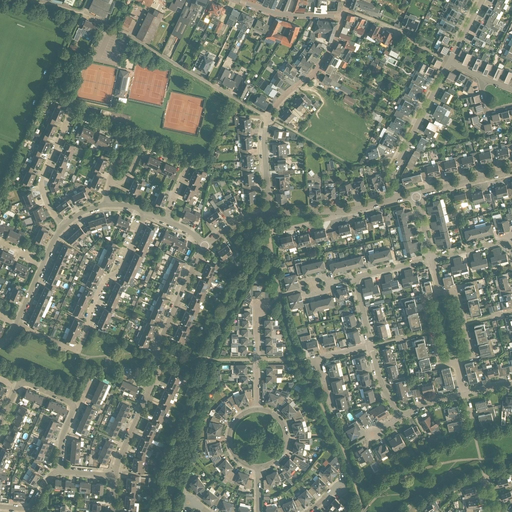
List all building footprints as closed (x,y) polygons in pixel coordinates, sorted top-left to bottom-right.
[(92,0),(88,10),(105,18),(107,12),(113,1),(112,0),(92,0)] [(175,12),(178,6),(181,8),(184,0),(176,0),(175,0),(172,0),(168,9),(175,12)] [(181,38),(188,24),(193,26),(195,22),(193,21),(198,11),(201,5),(206,6),(207,0),(192,0),(192,2),(190,5),(191,5),(190,7),(185,5),(180,15),(171,34),(181,38)] [(285,0),(284,4),(282,4),(280,10),(287,11),(289,6),(291,0),(271,0),(268,6),(273,8),(276,0),(278,1),(278,0),(285,0)] [(307,1),(307,0),(295,0),(292,12),(297,13),(304,13),(306,8),(298,8),(299,5),(300,3),(307,5),(308,2),(307,1)] [(320,7),(315,7),(314,13),(320,13),(327,13),(327,12),(327,9),(327,1),(322,0),(321,0),(320,7)] [(322,0),(327,1),(327,0),(332,0),(336,1),(336,6),(334,6),(333,8),(327,9),(327,12),(340,11),(341,1),(336,1),(336,0),(322,0)] [(352,0),(350,8),(349,9),(356,11),(358,6),(357,5),(357,3),(360,5),(366,7),(365,9),(373,11),(376,12),(378,13),(380,8),(377,7),(375,6),(375,5),(370,3),(363,0),(352,0)] [(449,0),(448,3),(458,9),(460,6),(464,8),(467,3),(460,0),(449,0)] [(506,4),(504,3),(498,0),(492,0),(491,3),(496,5),(495,8),(501,11),(504,13),(506,10),(503,8),(506,4)] [(218,6),(212,3),(207,15),(210,17),(210,16),(213,17),(215,13),(218,6)] [(446,9),(445,11),(454,16),(459,19),(461,14),(457,11),(458,9),(448,3),(446,8),(446,9)] [(213,26),(216,28),(214,31),(218,34),(220,30),(223,23),(216,20),(218,15),(222,17),(223,14),(226,10),(222,8),(222,7),(222,6),(222,5),(220,4),(219,5),(218,5),(218,6),(215,13),(213,17),(211,20),(215,22),(213,26)] [(501,11),(495,8),(493,10),(489,8),(486,13),(496,18),(498,13),(500,14),(501,11)] [(148,12),(136,37),(149,43),(164,14),(155,9),(152,14),(148,12)] [(233,27),(234,24),(240,12),(233,9),(230,17),(226,24),(233,27)] [(459,19),(454,16),(445,11),(445,12),(443,17),(445,18),(444,21),(445,21),(450,24),(451,21),(456,24),(458,19),(459,19)] [(241,30),(248,15),(242,12),(240,16),(238,20),(242,22),(241,24),(239,24),(237,28),(241,30)] [(483,18),(488,21),(486,23),(493,27),(498,29),(500,26),(496,24),(499,19),(496,18),(486,13),(483,18)] [(353,26),(355,27),(360,18),(355,16),(348,14),(346,20),(352,21),(353,21),(354,22),(353,26)] [(248,15),(241,30),(237,37),(243,40),(245,35),(244,34),(247,27),(248,25),(250,26),(252,22),(254,18),(248,15)] [(127,16),(123,25),(129,28),(131,22),(132,19),(127,16)] [(355,27),(354,29),(353,30),(354,31),(354,30),(362,35),(364,30),(361,28),(361,27),(364,19),(360,18),(355,27)] [(408,18),(405,26),(416,31),(419,23),(420,21),(416,19),(415,21),(408,18)] [(205,29),(208,23),(200,19),(197,26),(205,29)] [(288,23),(282,21),(276,19),(265,41),(274,44),(275,40),(281,42),(283,36),(275,33),(280,24),(286,26),(288,23)] [(86,20),(82,29),(79,28),(74,39),(78,41),(81,34),(92,39),(96,32),(94,31),(97,26),(91,24),(92,23),(86,20)] [(258,20),(254,27),(265,33),(269,26),(258,20)] [(314,22),(310,20),(306,28),(307,29),(309,30),(314,22)] [(354,29),(355,27),(353,26),(351,25),(351,23),(352,21),(346,20),(344,26),(341,33),(346,35),(349,28),(354,29)] [(321,33),(324,33),(327,22),(318,21),(316,32),(315,33),(321,33)] [(439,29),(444,31),(446,32),(447,29),(452,31),(455,26),(450,24),(445,21),(443,24),(439,24),(437,23),(435,26),(439,29)] [(327,22),(324,33),(328,33),(329,31),(335,33),(338,23),(327,22)] [(220,30),(218,34),(221,35),(226,25),(223,23),(220,30)] [(299,27),(288,23),(286,26),(291,28),(288,38),(283,36),(281,42),(291,47),(293,41),(293,40),(294,36),(296,37),(299,27)] [(478,28),(478,29),(488,34),(490,29),(496,32),(498,29),(493,27),(486,23),(485,26),(481,24),(478,29),(478,28)] [(374,39),(377,41),(380,35),(377,33),(380,27),(373,24),(368,35),(374,38),(374,39)] [(475,34),(480,36),(478,39),(484,41),(485,42),(491,45),(493,42),(491,41),(491,39),(488,38),(486,37),(487,34),(488,34),(478,29),(475,34)] [(328,33),(325,40),(332,42),(332,40),(335,33),(329,31),(328,33)] [(383,36),(380,35),(377,41),(381,43),(381,41),(390,46),(393,40),(391,39),(393,34),(386,31),(383,36)] [(452,35),(446,32),(444,31),(441,35),(440,35),(438,39),(447,44),(452,35)] [(339,38),(345,41),(343,45),(344,46),(344,47),(345,47),(352,51),(354,52),(356,47),(354,46),(355,43),(349,40),(351,37),(341,33),(339,38)] [(471,41),(476,44),(474,47),(481,50),(482,47),(481,46),(484,41),(478,39),(474,36),(471,41)] [(320,47),(322,44),(311,39),(307,45),(311,47),(320,53),(323,49),(320,47)] [(438,39),(434,47),(438,49),(437,50),(446,55),(451,46),(447,44),(438,39)] [(259,52),(263,45),(264,42),(261,41),(260,43),(259,43),(255,50),(259,52)] [(352,51),(345,47),(344,48),(340,46),(341,44),(337,42),(334,49),(337,50),(337,51),(341,53),(344,54),(345,54),(343,58),(342,60),(346,62),(347,60),(352,51)] [(317,58),(320,53),(311,47),(307,45),(302,52),(312,59),(314,56),(317,58)] [(343,58),(345,54),(344,54),(341,53),(337,51),(337,50),(334,49),(332,52),(335,54),(343,58)] [(461,50),(458,56),(464,59),(462,63),(467,65),(469,61),(471,55),(461,50)] [(235,54),(231,51),(230,51),(228,56),(235,60),(238,55),(235,54)] [(472,68),(477,70),(479,66),(482,60),(475,57),(476,53),(473,51),(471,55),(469,61),(474,64),(472,68)] [(511,58),(511,52),(509,51),(507,56),(502,54),(501,57),(508,60),(510,58),(511,58)] [(312,59),(302,52),(297,59),(300,61),(310,67),(313,62),(310,61),(312,59)] [(213,60),(204,55),(204,56),(200,54),(195,64),(199,66),(197,69),(206,73),(213,60)] [(339,59),(331,54),(327,62),(335,67),(339,59)] [(432,62),(430,66),(434,68),(434,69),(438,70),(442,61),(434,57),(431,61),(432,62)] [(297,59),(300,61),(297,65),(295,63),(293,66),(298,69),(302,72),(303,69),(307,72),(310,67),(300,61),(297,59)] [(483,73),(487,75),(489,70),(492,65),(485,61),(482,60),(479,66),(485,69),(483,73)] [(325,72),(329,74),(333,76),(331,79),(337,82),(341,75),(335,72),(338,68),(335,67),(327,62),(324,67),(327,68),(325,72)] [(286,67),(283,72),(293,79),(297,73),(296,72),(298,69),(293,66),(288,63),(285,67),(286,67)] [(418,66),(416,70),(417,71),(424,75),(430,77),(434,69),(434,68),(430,66),(425,64),(423,63),(421,67),(418,66)] [(489,70),(495,73),(493,78),(497,80),(500,74),(502,69),(492,64),(492,65),(489,70)] [(237,88),(243,77),(238,75),(234,82),(226,78),(230,71),(225,68),(220,79),(223,81),(222,83),(233,88),(234,86),(237,88)] [(506,77),(504,81),(508,83),(511,75),(511,72),(503,68),(502,69),(500,74),(506,77)] [(123,98),(128,77),(129,72),(120,70),(115,96),(123,98)] [(285,80),(282,79),(284,76),(277,71),(273,77),(270,81),(271,82),(278,87),(280,88),(280,87),(285,80)] [(417,71),(415,74),(413,79),(415,80),(415,81),(420,83),(424,85),(427,80),(423,78),(424,75),(417,71)] [(445,80),(450,83),(450,82),(455,84),(456,81),(459,76),(450,71),(445,80)] [(460,73),(459,76),(456,81),(460,84),(461,83),(465,85),(468,79),(469,77),(460,73)] [(331,79),(330,78),(325,76),(322,81),(326,84),(329,86),(330,84),(335,87),(335,86),(340,89),(342,85),(337,82),(331,79)] [(261,77),(256,85),(260,87),(264,79),(261,77)] [(411,89),(420,94),(423,88),(419,86),(420,83),(415,81),(415,80),(413,79),(411,82),(414,84),(411,89)] [(473,81),(468,79),(465,85),(463,89),(467,92),(468,97),(470,96),(474,95),(472,87),(470,86),(473,81)] [(254,86),(245,81),(238,94),(244,97),(247,90),(251,92),(254,86)] [(276,89),(278,87),(271,82),(269,85),(268,84),(264,90),(274,97),(278,90),(276,89)] [(440,100),(445,102),(446,103),(451,94),(453,95),(455,91),(450,88),(447,92),(445,91),(440,100)] [(406,93),(404,96),(411,100),(413,97),(417,99),(420,94),(411,89),(408,94),(406,93)] [(258,96),(254,103),(265,110),(269,103),(265,101),(267,98),(261,94),(259,97),(258,96)] [(479,94),(474,95),(470,96),(471,101),(467,102),(468,106),(473,105),(473,106),(481,104),(482,104),(479,94)] [(343,101),(352,106),(356,100),(346,95),(343,101)] [(296,99),(303,106),(306,104),(308,106),(312,103),(305,96),(302,98),(301,97),(299,99),(298,98),(296,99)] [(411,100),(404,96),(400,104),(402,106),(411,110),(414,105),(410,103),(411,100)] [(300,110),(303,106),(296,99),(294,101),(296,103),(294,105),(296,107),(294,109),(301,116),(304,114),(300,110)] [(59,108),(60,105),(54,103),(52,108),(54,109),(53,112),(62,116),(64,110),(59,108)] [(438,105),(435,110),(444,115),(447,110),(450,111),(451,108),(444,104),(442,107),(438,105)] [(484,114),(481,104),(473,106),(472,106),(473,111),(474,111),(475,116),(478,115),(484,114)] [(397,109),(395,112),(403,116),(404,114),(408,116),(411,110),(402,106),(400,111),(397,109)] [(299,119),(301,116),(294,109),(292,111),(289,109),(287,111),(286,110),(284,112),(291,119),(295,115),(299,119)] [(442,120),(444,115),(435,110),(432,116),(437,118),(435,121),(443,125),(444,122),(442,120)] [(510,119),(508,111),(499,113),(501,122),(506,121),(506,122),(511,120),(510,119)] [(47,119),(53,121),(54,119),(59,121),(62,116),(53,112),(52,115),(50,114),(47,119)] [(291,119),(284,112),(282,113),(284,115),(282,117),(287,123),(291,119)] [(396,117),(394,122),(403,127),(405,122),(401,119),(403,116),(395,112),(394,116),(396,117)] [(501,122),(499,113),(489,116),(491,123),(491,125),(496,123),(496,124),(501,123),(501,122)] [(478,129),(481,124),(479,122),(478,115),(475,116),(468,117),(469,122),(470,122),(473,124),(474,126),(478,129)] [(241,125),(251,125),(251,121),(250,121),(250,119),(244,119),(244,116),(246,116),(234,116),(235,126),(241,125)] [(52,124),(53,121),(47,119),(45,124),(47,125),(46,128),(54,132),(57,126),(52,124)] [(441,128),(443,125),(435,121),(434,124),(429,121),(427,127),(436,132),(438,127),(441,128)] [(387,128),(387,129),(394,133),(396,130),(400,132),(403,127),(394,122),(391,127),(388,126),(387,128)] [(484,125),(481,124),(478,129),(482,132),(485,131),(488,133),(488,134),(493,133),(491,125),(491,123),(484,125)] [(237,129),(238,134),(245,134),(245,131),(250,131),(250,128),(251,128),(251,125),(241,125),(241,129),(237,129)] [(82,136),(85,138),(88,129),(83,127),(81,132),(78,130),(76,136),(81,139),(82,136)] [(436,132),(427,127),(424,132),(428,135),(426,138),(434,141),(436,138),(433,137),(436,132)] [(40,135),(46,137),(47,135),(52,137),(54,132),(46,128),(45,131),(42,130),(40,135)] [(94,138),(92,136),(94,132),(88,129),(85,138),(87,139),(87,141),(92,143),(94,138)] [(393,136),(394,133),(387,129),(385,132),(382,137),(385,139),(394,144),(397,138),(393,136)] [(285,141),(285,140),(286,137),(287,132),(283,131),(275,130),(274,136),(278,136),(278,139),(285,141)] [(98,144),(101,145),(105,136),(99,134),(97,139),(94,138),(92,143),(97,146),(98,144)] [(242,140),(242,143),(252,143),(252,139),(251,139),(251,137),(246,137),(245,134),(238,134),(238,140),(242,140)] [(45,140),(46,137),(40,135),(38,140),(40,141),(39,144),(47,148),(50,142),(45,140)] [(105,136),(101,145),(104,146),(103,148),(108,151),(110,145),(108,144),(110,139),(105,136)] [(379,143),(378,146),(386,150),(387,147),(391,149),(394,144),(385,139),(382,137),(381,137),(379,143)] [(427,140),(426,139),(421,137),(417,146),(415,151),(420,153),(424,152),(425,150),(422,149),(427,140)] [(68,150),(67,152),(72,155),(75,150),(72,149),(74,146),(65,142),(63,147),(68,150)] [(239,152),(247,152),(246,149),(252,148),(252,146),(252,143),(242,143),(238,143),(239,152)] [(33,151),(39,154),(40,151),(45,153),(47,148),(39,144),(37,147),(35,146),(33,151)] [(287,157),(286,144),(273,145),(274,155),(280,154),(280,157),(287,157)] [(492,147),(494,154),(497,154),(498,159),(500,159),(501,160),(504,159),(502,148),(501,144),(500,144),(502,148),(498,149),(498,146),(492,147)] [(508,151),(511,150),(510,144),(505,145),(505,144),(501,144),(502,148),(504,159),(508,158),(508,157),(510,156),(508,151)] [(380,156),(379,155),(384,154),(386,150),(378,146),(377,147),(378,150),(368,152),(370,159),(380,156)] [(491,155),(494,154),(492,147),(492,148),(487,150),(488,152),(484,153),(487,163),(491,162),(490,161),(492,161),(491,155)] [(37,156),(39,154),(33,151),(31,156),(33,157),(32,160),(40,164),(42,158),(37,156)] [(420,156),(420,153),(416,151),(414,155),(412,154),(408,163),(409,164),(413,166),(414,166),(418,157),(419,158),(420,156)] [(475,152),(477,159),(480,158),(481,163),(483,163),(483,164),(487,163),(484,153),(481,153),(480,151),(475,152)] [(72,155),(67,152),(65,155),(60,153),(58,158),(67,162),(68,159),(70,160),(72,155)] [(247,155),(247,152),(239,152),(239,153),(240,153),(240,158),(243,158),(243,161),(239,161),(253,160),(253,157),(252,157),(252,155),(247,155)] [(477,159),(475,152),(470,154),(470,156),(467,157),(469,167),(473,166),(473,165),(475,165),(474,159),(477,159)] [(97,159),(96,162),(105,166),(107,160),(102,158),(103,156),(98,153),(95,158),(97,159)] [(463,154),(457,156),(459,163),(462,162),(464,168),(466,167),(466,168),(469,167),(467,157),(464,158),(463,154)] [(155,159),(149,156),(147,161),(145,160),(145,159),(142,166),(147,168),(148,166),(151,167),(155,159)] [(456,164),(459,163),(457,156),(457,157),(452,158),(453,160),(450,161),(452,171),(456,171),(456,170),(458,169),(456,164)] [(56,164),(61,166),(59,168),(65,171),(67,166),(65,165),(67,162),(58,158),(56,164)] [(158,166),(160,161),(155,159),(151,167),(154,168),(153,170),(158,173),(160,167),(158,166)] [(26,167),(31,170),(33,167),(38,169),(40,164),(32,160),(30,163),(28,162),(26,167)] [(241,170),(248,170),(248,167),(253,167),(253,164),(254,164),(253,160),(239,161),(239,166),(241,166),(241,170)] [(275,171),(283,171),(284,174),(289,174),(295,174),(295,173),(295,170),(288,170),(287,164),(286,164),(286,160),(278,160),(278,163),(274,163),(275,171)] [(442,167),(445,166),(446,172),(448,171),(448,172),(452,171),(450,161),(446,162),(446,160),(440,161),(442,167)] [(440,173),(439,168),(442,167),(440,161),(435,162),(435,165),(432,165),(435,176),(438,175),(438,174),(440,173)] [(105,166),(96,162),(95,165),(93,164),(90,169),(93,170),(96,172),(97,169),(102,171),(105,166)] [(171,166),(165,163),(163,168),(160,167),(158,173),(163,175),(164,173),(167,174),(171,166)] [(435,176),(432,165),(429,166),(428,164),(423,165),(424,172),(425,173),(425,171),(427,171),(429,176),(431,176),(431,177),(435,176)] [(170,175),(169,178),(174,180),(177,173),(176,174),(174,173),(176,168),(171,166),(167,174),(170,175)] [(31,170),(26,167),(23,172),(26,173),(24,176),(33,180),(35,174),(30,172),(31,170)] [(59,168),(58,171),(53,169),(51,174),(59,178),(61,175),(63,176),(65,171),(59,168)] [(92,179),(101,183),(103,178),(98,176),(99,173),(96,172),(93,170),(91,176),(93,177),(92,179)] [(200,173),(195,170),(192,176),(201,180),(202,177),(204,178),(206,173),(201,170),(200,173)] [(248,173),(248,170),(241,170),(242,176),(244,176),(244,179),(238,179),(238,180),(244,179),(255,178),(254,175),(253,173),(248,173)] [(421,174),(411,177),(413,183),(422,180),(422,179),(426,178),(425,173),(424,172),(420,173),(421,174)] [(381,183),(385,182),(382,173),(375,175),(376,177),(369,178),(371,189),(378,187),(378,186),(382,185),(381,183)] [(51,184),(50,187),(58,187),(60,182),(58,181),(59,178),(51,174),(49,180),(53,182),(52,184),(51,184)] [(280,191),(285,190),(285,181),(284,177),(289,177),(289,174),(284,174),(284,177),(275,178),(276,188),(280,188),(280,191)] [(33,180),(24,176),(23,179),(21,178),(19,183),(24,186),(25,183),(30,185),(33,180)] [(190,181),(195,183),(193,186),(199,188),(202,183),(199,182),(201,180),(192,176),(190,181)] [(413,183),(411,177),(402,179),(403,185),(413,183)] [(101,183),(92,179),(89,178),(88,181),(89,181),(86,186),(92,189),(93,186),(98,189),(101,183)] [(242,188),(249,188),(249,185),(254,184),(254,182),(255,182),(255,178),(244,179),(238,180),(238,182),(239,183),(242,183),(242,188)] [(134,180),(131,185),(140,189),(141,186),(143,187),(145,182),(140,179),(139,182),(134,180)] [(357,182),(354,183),(355,190),(359,189),(359,192),(365,190),(363,180),(357,182)] [(335,197),(335,187),(334,187),(334,183),(328,184),(328,183),(325,184),(325,196),(329,196),(329,198),(335,197)] [(349,184),(342,185),(342,186),(339,187),(341,195),(344,194),(344,195),(345,195),(346,195),(352,193),(351,190),(354,189),(352,183),(349,184)] [(310,198),(313,198),(313,199),(321,198),(320,189),(319,184),(314,184),(314,187),(309,187),(310,198)] [(133,195),(137,197),(139,198),(141,193),(138,192),(140,189),(131,185),(129,191),(134,193),(133,195)] [(506,185),(500,187),(503,195),(508,194),(508,197),(511,196),(511,194),(510,190),(507,191),(506,185)] [(193,186),(192,189),(187,186),(185,192),(193,196),(195,193),(197,194),(199,188),(193,186)] [(87,193),(84,187),(79,190),(80,192),(77,193),(81,201),(87,199),(84,194),(87,193)] [(503,195),(500,187),(495,188),(498,198),(499,199),(503,198),(503,195)] [(166,200),(168,195),(163,193),(164,190),(159,188),(156,193),(158,194),(157,197),(166,200)] [(249,188),(242,188),(241,188),(241,194),(245,194),(246,197),(256,196),(256,193),(255,193),(255,191),(249,191),(249,188)] [(287,203),(286,194),(289,193),(289,190),(285,190),(280,191),(280,194),(277,194),(277,198),(278,198),(278,201),(278,202),(278,203),(280,203),(280,204),(281,203),(287,203)] [(24,198),(25,201),(33,197),(31,192),(26,194),(25,191),(19,193),(21,199),(24,198)] [(76,204),(81,201),(77,193),(74,194),(73,192),(67,195),(70,201),(74,199),(76,204)] [(185,192),(183,197),(187,199),(186,202),(192,205),(194,199),(192,198),(193,196),(185,192)] [(237,208),(235,205),(238,204),(234,196),(234,195),(231,196),(230,193),(224,196),(226,199),(232,212),(235,210),(234,210),(237,208)] [(469,198),(467,199),(465,193),(460,195),(462,202),(467,201),(468,205),(471,204),(470,200),(469,198)] [(471,194),(473,199),(470,200),(471,204),(471,206),(474,205),(474,203),(479,201),(477,193),(471,194)] [(66,211),(71,207),(68,203),(70,201),(67,195),(62,200),(63,202),(61,203),(66,211)] [(454,206),(455,209),(458,208),(457,207),(462,206),(462,202),(460,195),(454,196),(455,199),(452,200),(454,206)] [(29,208),(31,207),(30,205),(35,203),(33,197),(25,201),(26,204),(23,204),(26,210),(29,208)] [(166,200),(157,197),(156,199),(155,199),(153,204),(160,207),(157,206),(158,204),(163,206),(166,200)] [(438,200),(437,198),(435,198),(435,200),(432,201),(433,204),(433,203),(434,205),(427,207),(428,211),(442,208),(441,205),(440,200),(440,199),(438,200)] [(218,207),(221,212),(224,210),(226,214),(228,212),(229,213),(232,212),(226,199),(223,201),(222,200),(215,203),(218,207)] [(58,205),(57,203),(54,205),(61,214),(66,211),(61,203),(58,205)] [(34,213),(35,216),(43,212),(41,207),(36,209),(35,206),(31,207),(29,208),(31,214),(34,213)] [(221,212),(218,207),(213,210),(215,212),(212,214),(218,222),(223,218),(219,214),(222,212),(221,212)] [(189,212),(190,210),(184,208),(182,213),(185,215),(183,219),(188,222),(192,213),(189,212)] [(397,219),(398,219),(412,215),(411,211),(404,213),(404,211),(404,208),(401,209),(401,210),(393,212),(393,214),(397,219)] [(437,217),(444,215),(442,208),(428,211),(429,215),(436,214),(437,217)] [(43,212),(35,216),(36,219),(33,219),(36,225),(41,223),(40,220),(45,218),(43,212)] [(198,221),(201,215),(195,212),(194,214),(192,213),(188,222),(193,224),(195,219),(198,221)] [(204,217),(208,223),(210,221),(213,225),(218,222),(212,214),(210,216),(208,214),(204,217)] [(382,214),(376,215),(378,223),(379,226),(384,225),(384,223),(387,222),(385,216),(382,217),(382,214)] [(504,217),(505,221),(502,221),(502,222),(504,230),(509,229),(507,220),(510,220),(509,214),(506,214),(506,217),(504,217)] [(111,225),(111,218),(106,220),(104,215),(102,216),(102,217),(99,218),(102,227),(107,225),(108,226),(109,225),(111,225)] [(373,224),(378,223),(376,215),(371,216),(372,222),(369,223),(371,229),(374,228),(373,224)] [(413,219),(412,215),(398,219),(400,226),(407,224),(406,221),(413,219)] [(432,226),(446,223),(444,215),(437,217),(438,221),(431,222),(432,226)] [(111,218),(111,225),(114,226),(115,225),(120,228),(124,220),(121,218),(121,217),(119,216),(117,220),(111,218)] [(32,217),(21,220),(23,226),(34,223),(32,217)] [(501,217),(496,218),(493,219),(494,225),(497,224),(499,231),(504,230),(502,222),(502,221),(501,217)] [(93,219),(96,228),(102,227),(99,218),(96,219),(95,218),(93,219)] [(91,230),(96,228),(93,219),(93,220),(90,221),(90,220),(88,221),(89,226),(85,227),(89,233),(91,232),(91,230)] [(125,231),(127,232),(130,226),(128,225),(129,221),(127,220),(127,221),(124,220),(120,228),(125,230),(125,231)] [(369,223),(366,223),(365,220),(360,221),(362,230),(367,228),(368,231),(371,230),(371,229),(369,223)] [(357,231),(362,230),(360,221),(355,222),(356,226),(353,227),(355,234),(358,234),(357,231)] [(440,232),(447,231),(446,223),(432,226),(433,230),(440,229),(440,232)] [(352,235),(355,234),(353,227),(350,227),(349,224),(344,225),(346,234),(351,233),(352,235)] [(408,228),(407,224),(400,226),(402,234),(416,230),(415,226),(408,228)] [(33,232),(37,234),(45,238),(48,232),(43,230),(44,227),(38,225),(36,230),(35,229),(33,232)] [(157,228),(151,225),(150,228),(146,226),(145,228),(146,229),(144,232),(152,235),(155,230),(156,230),(157,228)] [(13,228),(10,227),(8,226),(5,232),(8,233),(6,238),(11,240),(15,232),(12,231),(13,228)] [(85,227),(82,230),(79,227),(77,229),(78,229),(76,232),(82,238),(86,234),(87,235),(89,233),(85,227)] [(167,242),(170,236),(170,234),(167,233),(168,232),(165,231),(166,230),(161,240),(167,242)] [(416,230),(402,234),(400,234),(401,238),(403,238),(404,241),(411,239),(410,236),(417,234),(416,230)] [(18,233),(15,232),(11,240),(17,243),(19,238),(22,239),(24,233),(19,231),(18,233)] [(315,236),(312,237),(314,244),(317,243),(317,244),(323,243),(322,240),(320,231),(314,232),(315,236)] [(435,241),(449,238),(447,231),(440,232),(441,236),(434,237),(435,241)] [(71,235),(77,242),(82,238),(76,232),(73,234),(72,233),(71,235)] [(142,234),(141,236),(150,240),(152,235),(144,232),(143,235),(142,234)] [(45,238),(37,234),(36,237),(34,236),(31,241),(37,244),(38,241),(43,243),(45,238)] [(171,246),(176,236),(174,235),(173,236),(170,234),(170,236),(167,242),(172,245),(171,246)] [(312,237),(310,237),(309,234),(303,235),(305,244),(311,242),(311,245),(312,245),(312,247),(315,247),(314,244),(312,237)] [(73,246),(77,242),(71,235),(70,235),(71,236),(69,238),(68,237),(66,239),(73,246)] [(177,249),(180,240),(177,239),(178,238),(176,237),(177,235),(176,235),(176,236),(171,246),(177,249)] [(305,244),(303,235),(298,236),(299,240),(296,241),(297,247),(298,248),(301,247),(300,245),(305,244)] [(148,246),(150,240),(141,236),(140,236),(141,236),(140,239),(141,239),(140,242),(148,246)] [(289,248),(294,247),(297,247),(296,241),(293,241),(292,236),(286,237),(289,248)] [(280,248),(283,247),(284,250),(289,248),(286,237),(281,238),(282,241),(279,242),(280,248)] [(451,246),(449,238),(435,241),(436,245),(443,244),(444,247),(451,246)] [(411,239),(404,241),(406,249),(420,245),(419,241),(412,243),(411,239)] [(182,251),(181,252),(184,253),(187,247),(184,246),(186,241),(186,242),(184,241),(183,242),(180,240),(177,249),(182,251)] [(119,249),(114,247),(115,244),(109,241),(108,244),(109,244),(107,250),(115,254),(116,251),(117,251),(118,249),(119,249)] [(136,246),(135,247),(141,249),(140,252),(145,254),(146,251),(145,251),(148,246),(140,242),(138,245),(137,245),(136,247),(136,246)] [(59,249),(69,253),(71,248),(63,244),(62,247),(61,247),(60,249),(59,249)] [(222,248),(228,256),(230,254),(232,256),(236,253),(232,247),(230,249),(227,245),(222,248)] [(420,245),(406,249),(408,256),(414,255),(414,251),(421,249),(420,245)] [(497,248),(500,262),(508,261),(506,254),(502,254),(500,247),(497,248)] [(228,256),(222,248),(218,252),(221,256),(218,258),(222,263),(227,260),(225,258),(228,256)] [(500,262),(497,248),(493,249),(494,256),(490,257),(491,261),(490,262),(492,267),(501,265),(500,262)] [(59,255),(67,258),(69,253),(59,249),(60,249),(59,251),(60,252),(59,255)] [(107,250),(104,255),(114,259),(113,259),(114,257),(113,256),(115,254),(107,250)] [(138,254),(133,252),(134,253),(133,255),(134,255),(132,258),(141,262),(143,256),(144,257),(145,254),(140,252),(138,254)] [(477,253),(480,267),(488,265),(486,258),(482,259),(481,252),(477,253)] [(13,256),(8,253),(4,262),(7,263),(6,265),(11,267),(12,266),(14,262),(11,260),(13,256)] [(472,269),(480,267),(477,253),(473,254),(474,261),(471,262),(472,269)] [(54,259),(64,264),(67,258),(59,255),(57,258),(56,257),(55,259),(54,259)] [(104,255),(102,260),(110,264),(111,261),(112,261),(113,259),(114,260),(114,259),(104,255)] [(457,258),(460,272),(468,270),(466,263),(463,264),(461,257),(457,258)] [(131,261),(130,261),(129,263),(128,262),(138,267),(141,262),(132,258),(131,261)] [(460,272),(457,258),(453,259),(455,266),(451,267),(453,274),(460,272)] [(64,264),(54,259),(55,260),(54,262),(55,262),(54,265),(62,269),(64,264)] [(185,263),(175,259),(173,264),(181,268),(182,265),(183,265),(184,263),(185,263)] [(95,263),(103,267),(108,269),(109,270),(110,270),(109,269),(110,267),(109,267),(110,264),(102,260),(100,265),(95,263)] [(15,272),(18,273),(22,265),(16,262),(14,267),(12,266),(11,267),(9,272),(14,274),(15,272)] [(129,263),(128,265),(129,265),(128,268),(136,272),(138,267),(128,262),(128,263),(129,263)] [(207,263),(204,268),(213,272),(214,269),(216,270),(219,265),(213,262),(212,265),(207,263)] [(298,276),(304,274),(301,262),(295,264),(298,276)] [(301,262),(304,274),(309,273),(307,265),(302,266),(301,262)] [(93,269),(102,273),(103,271),(102,270),(103,267),(95,263),(93,269)] [(180,271),(181,268),(173,264),(170,269),(180,274),(180,273),(180,271)] [(22,265),(18,273),(21,275),(20,277),(25,279),(28,273),(25,272),(27,267),(22,265)] [(50,270),(51,270),(60,274),(62,269),(54,265),(53,268),(52,268),(51,270),(50,269),(50,270)] [(126,271),(125,273),(124,273),(125,274),(134,277),(136,272),(128,268),(126,271)] [(204,278),(211,281),(214,276),(212,275),(213,272),(204,268),(202,274),(207,276),(205,278),(204,278)] [(93,269),(90,274),(98,278),(100,275),(101,275),(102,273),(102,274),(103,273),(102,273),(93,269)] [(180,274),(170,269),(168,274),(176,278),(178,275),(179,275),(179,273),(180,274)] [(412,269),(408,270),(411,284),(419,282),(417,275),(414,276),(412,269)] [(49,276),(57,279),(60,274),(51,270),(50,272),(51,272),(49,276)] [(404,286),(411,284),(408,270),(404,271),(406,278),(402,279),(404,286)] [(498,279),(500,284),(508,282),(507,277),(508,277),(507,273),(505,273),(503,274),(496,276),(497,279),(498,279)] [(90,274),(88,279),(97,283),(98,281),(97,281),(98,278),(90,274)] [(132,281),(133,277),(134,277),(125,274),(124,277),(123,276),(122,278),(121,278),(120,281),(126,283),(133,287),(135,282),(132,281)] [(176,284),(175,283),(176,281),(175,281),(176,278),(168,274),(166,280),(176,284)] [(296,274),(290,276),(293,289),(299,287),(298,281),(296,274)] [(399,287),(399,284),(401,284),(400,280),(398,280),(394,281),(392,274),(388,275),(392,289),(392,292),(397,291),(396,288),(399,287)] [(384,291),(392,289),(388,275),(384,276),(386,283),(382,284),(384,291)] [(49,285),(55,287),(56,285),(55,285),(57,279),(49,276),(48,279),(47,278),(46,280),(45,280),(50,282),(49,285)] [(287,290),(293,289),(290,276),(284,277),(287,290)] [(454,284),(452,276),(443,278),(445,286),(446,286),(446,288),(451,287),(450,284),(454,284)] [(197,284),(206,288),(207,285),(209,286),(211,281),(204,278),(205,278),(204,281),(200,279),(197,284)] [(98,284),(97,283),(88,279),(86,284),(94,288),(95,285),(96,286),(97,283),(98,284)] [(368,280),(372,294),(373,296),(380,295),(378,285),(374,286),(372,279),(368,280)] [(176,284),(166,280),(164,285),(172,288),(173,285),(174,286),(175,284),(176,284)] [(373,296),(372,294),(368,280),(364,281),(366,288),(362,289),(364,296),(372,294),(372,297),(373,296)] [(114,288),(122,291),(124,286),(125,286),(126,283),(120,281),(119,283),(114,281),(114,282),(115,282),(114,284),(115,284),(114,288)] [(432,289),(430,281),(424,282),(425,287),(422,288),(423,291),(426,290),(427,293),(431,292),(431,289),(432,289)] [(466,292),(478,289),(476,281),(473,281),(470,282),(471,285),(465,287),(466,292)] [(508,282),(500,284),(501,289),(499,290),(500,293),(511,290),(510,287),(509,287),(508,282)] [(12,289),(11,292),(20,296),(22,290),(17,288),(18,285),(13,283),(10,288),(12,289)] [(197,294),(204,297),(207,292),(204,291),(206,288),(197,284),(195,290),(199,292),(198,294),(197,294)] [(43,292),(50,295),(53,290),(54,290),(55,287),(49,285),(48,288),(43,286),(44,286),(43,288),(44,289),(43,292)] [(160,290),(159,292),(165,295),(166,292),(171,295),(171,294),(170,294),(171,292),(170,291),(172,288),(164,285),(161,290),(160,290)] [(252,285),(248,294),(252,296),(256,296),(256,297),(265,297),(265,292),(257,292),(257,285),(252,285)] [(91,296),(92,294),(91,294),(92,291),(84,287),(82,292),(91,296)] [(119,296),(122,291),(114,288),(112,290),(111,290),(110,292),(109,292),(119,296)] [(344,297),(342,288),(337,289),(338,295),(335,295),(337,302),(345,300),(344,297)] [(473,296),(474,299),(477,298),(480,297),(478,289),(466,292),(467,298),(473,296)] [(20,296),(11,292),(7,290),(6,294),(7,295),(5,299),(11,302),(12,299),(17,301),(20,296)] [(511,293),(511,292),(511,290),(500,293),(501,296),(502,296),(504,301),(511,298),(511,297),(511,294),(511,293)] [(39,297),(48,301),(50,295),(43,292),(42,293),(41,293),(40,295),(39,294),(39,295),(40,295),(39,297)] [(90,299),(91,297),(92,297),(91,296),(82,292),(80,298),(88,301),(89,298),(90,299)] [(117,302),(119,296),(109,292),(110,292),(109,294),(110,295),(109,298),(117,302)] [(159,296),(156,301),(165,305),(166,301),(167,302),(168,300),(169,300),(164,297),(165,295),(159,292),(158,295),(159,296)] [(302,300),(301,293),(295,295),(298,307),(304,306),(302,300)] [(190,300),(198,304),(200,301),(202,302),(204,297),(197,294),(198,295),(197,297),(192,295),(190,300)] [(292,309),(298,307),(295,295),(289,296),(292,309)] [(37,302),(46,306),(48,301),(39,297),(40,298),(39,299),(38,299),(37,301),(36,300),(36,301),(37,301),(37,302)] [(401,299),(403,307),(415,304),(414,299),(411,300),(410,297),(401,299)] [(87,307),(86,307),(87,305),(86,304),(88,301),(80,298),(77,303),(86,307),(87,308),(87,307)] [(108,307),(114,310),(116,307),(115,307),(117,302),(109,298),(108,301),(107,300),(106,303),(105,302),(109,305),(108,307)] [(503,310),(506,309),(507,310),(510,309),(511,308),(511,305),(511,304),(511,298),(504,301),(501,302),(503,310)] [(190,310),(197,313),(199,310),(199,308),(197,307),(198,304),(190,300),(188,306),(192,308),(191,310),(190,310)] [(156,301),(154,306),(164,311),(164,310),(163,310),(164,308),(163,308),(165,305),(156,301)] [(34,307),(43,311),(46,306),(37,302),(36,303),(37,304),(37,305),(36,304),(35,307),(34,306),(34,307)] [(77,303),(75,308),(83,312),(84,309),(85,309),(86,307),(77,303)] [(308,316),(313,315),(310,303),(305,304),(308,316)] [(373,315),(382,313),(381,308),(383,307),(382,304),(370,306),(371,310),(372,310),(373,315)] [(415,304),(403,307),(405,316),(408,315),(411,314),(411,311),(417,310),(415,304)] [(164,311),(154,306),(152,311),(160,315),(161,312),(162,312),(163,310),(164,311)] [(33,313),(41,316),(43,311),(34,307),(33,309),(34,310),(33,313)] [(113,313),(114,310),(108,307),(107,310),(102,308),(103,308),(102,311),(103,311),(102,314),(100,313),(101,314),(110,318),(112,312),(113,313)] [(83,312),(75,308),(72,313),(82,318),(83,318),(82,317),(83,315),(82,315),(83,312)] [(238,316),(238,321),(247,321),(247,318),(250,318),(250,308),(244,308),(244,316),(238,316)] [(183,316),(191,320),(193,317),(195,318),(197,313),(190,310),(191,311),(190,313),(185,311),(183,316)] [(148,316),(147,319),(153,322),(154,319),(159,321),(159,320),(159,318),(160,315),(152,311),(149,317),(148,316)] [(354,313),(349,315),(348,312),(341,313),(342,316),(345,316),(346,321),(355,319),(354,313)] [(30,317),(39,321),(41,316),(33,313),(32,316),(31,315),(30,317)] [(382,313),(373,315),(375,320),(374,320),(374,323),(386,321),(385,317),(383,318),(382,313)] [(107,323),(110,318),(101,314),(100,316),(101,316),(99,319),(107,323)] [(190,323),(191,320),(183,316),(180,322),(185,324),(184,326),(183,326),(190,329),(192,324),(190,323)] [(36,330),(37,327),(36,327),(39,321),(30,317),(29,317),(30,318),(29,321),(28,320),(27,322),(26,322),(31,325),(30,327),(36,330)] [(84,323),(74,319),(72,324),(80,327),(81,324),(82,325),(83,323),(84,323)] [(99,329),(105,331),(106,329),(105,328),(107,323),(99,319),(98,322),(97,322),(96,324),(95,323),(95,324),(100,326),(99,329)] [(153,322),(147,319),(146,322),(147,322),(145,327),(153,330),(154,328),(155,328),(156,326),(157,327),(157,326),(152,324),(153,322)] [(344,330),(352,328),(351,326),(357,324),(355,319),(346,321),(343,322),(344,327),(343,327),(344,330)] [(248,330),(248,329),(248,326),(248,321),(247,321),(238,321),(238,326),(232,326),(232,330),(237,330),(248,330)] [(276,330),(281,330),(281,325),(275,325),(275,321),(265,321),(265,326),(266,326),(266,329),(276,329),(276,330)] [(376,327),(378,332),(386,329),(385,324),(387,324),(386,321),(374,323),(375,327),(376,327)] [(80,327),(72,324),(70,329),(80,333),(79,333),(80,331),(79,330),(80,327)] [(178,327),(176,332),(184,336),(186,333),(188,334),(190,329),(183,326),(184,327),(183,329),(178,327)] [(151,334),(153,330),(145,327),(142,333),(152,337),(151,336),(152,334),(151,334)] [(349,332),(350,338),(359,336),(358,330),(352,331),(352,328),(344,330),(345,333),(349,332)] [(80,333),(70,329),(67,334),(75,338),(77,335),(78,335),(79,333),(80,333)] [(247,338),(247,335),(248,335),(248,329),(248,330),(237,330),(237,334),(232,334),(232,339),(237,339),(237,338),(247,338)] [(266,335),(266,338),(277,338),(282,338),(282,334),(276,334),(276,330),(276,329),(266,329),(265,329),(266,335)] [(387,339),(388,338),(386,329),(378,332),(379,337),(382,336),(382,339),(384,340),(387,339)] [(183,339),(184,336),(176,332),(173,338),(178,340),(177,343),(183,345),(185,340),(183,339)] [(328,337),(331,346),(336,345),(335,339),(337,338),(336,332),(333,333),(327,334),(328,337)] [(152,337),(142,333),(140,338),(148,341),(150,338),(150,339),(151,337),(152,337)] [(75,338),(67,334),(65,339),(64,339),(63,342),(69,344),(70,342),(75,344),(74,343),(75,341),(74,341),(75,338)] [(308,352),(314,350),(312,341),(310,334),(300,337),(301,341),(303,340),(304,347),(307,346),(308,352)] [(312,341),(314,350),(319,349),(318,343),(321,343),(319,334),(319,335),(320,339),(312,341)] [(325,348),(331,346),(328,337),(323,338),(322,334),(319,334),(321,343),(324,342),(325,348)] [(348,344),(349,347),(356,345),(355,342),(361,341),(359,336),(350,338),(352,343),(348,344)] [(137,343),(136,345),(135,345),(141,348),(143,345),(148,348),(148,347),(147,347),(148,345),(147,344),(148,341),(140,338),(138,343),(137,343)] [(247,338),(237,338),(237,339),(237,343),(231,343),(231,347),(236,347),(246,347),(246,344),(247,344),(247,338)] [(277,343),(277,338),(266,338),(266,344),(267,344),(267,347),(280,347),(282,347),(282,343),(277,343)] [(484,341),(485,344),(479,345),(480,351),(493,348),(491,339),(488,340),(484,341)] [(383,356),(392,353),(390,346),(389,345),(386,346),(384,348),(385,349),(382,350),(383,356)] [(231,352),(231,356),(246,356),(246,353),(247,353),(247,347),(246,347),(236,347),(231,347),(231,352)] [(280,351),(280,347),(267,347),(267,352),(268,352),(268,356),(283,356),(283,351),(280,351)] [(488,355),(489,358),(495,356),(493,348),(480,351),(482,356),(488,355)] [(395,358),(393,359),(392,353),(383,356),(385,361),(384,361),(384,364),(396,361),(395,358)] [(355,358),(357,364),(366,361),(364,356),(359,357),(358,354),(352,356),(353,359),(355,358)] [(418,366),(430,363),(428,358),(422,359),(422,356),(418,357),(415,358),(418,366)] [(340,362),(339,359),(330,361),(331,364),(328,365),(329,370),(338,368),(337,363),(340,362)] [(359,372),(362,371),(361,368),(367,367),(366,361),(357,364),(358,369),(355,369),(356,372),(359,372)] [(396,361),(384,364),(385,368),(386,367),(388,372),(399,370),(398,366),(397,365),(396,361)] [(474,366),(473,362),(465,364),(467,374),(478,371),(477,365),(474,366)] [(420,375),(426,373),(425,370),(431,369),(430,363),(418,366),(420,375)] [(489,378),(494,376),(492,368),(487,369),(486,364),(482,364),(483,370),(484,373),(486,380),(489,379),(489,378)] [(497,367),(492,368),(494,376),(499,375),(499,376),(503,375),(501,368),(500,364),(497,365),(497,367)] [(247,374),(247,368),(246,368),(246,365),(231,365),(231,369),(236,369),(236,374),(247,374)] [(278,374),(278,373),(277,369),(283,369),(283,365),(268,365),(268,368),(267,368),(267,374),(278,374)] [(440,374),(441,380),(452,377),(450,367),(442,369),(443,373),(440,374)] [(340,377),(340,376),(338,368),(329,370),(330,376),(336,374),(336,377),(340,377)] [(400,378),(399,375),(400,374),(399,370),(388,372),(389,377),(388,378),(389,381),(393,380),(400,378)] [(470,384),(478,382),(477,378),(480,377),(479,374),(484,373),(483,370),(478,371),(467,374),(470,384)] [(363,374),(362,371),(359,372),(361,380),(370,378),(368,373),(363,374)] [(183,376),(177,373),(176,376),(171,374),(169,379),(177,383),(179,380),(181,381),(183,376)] [(267,374),(267,377),(267,382),(277,382),(277,378),(283,378),(283,373),(278,373),(278,374),(267,374)] [(247,377),(247,374),(236,374),(231,374),(231,378),(237,378),(237,383),(248,383),(248,377),(247,377)] [(336,377),(337,380),(332,382),(333,387),(342,385),(345,384),(343,379),(343,376),(340,376),(340,377),(336,377)] [(395,383),(396,388),(405,386),(408,385),(406,380),(405,381),(404,377),(400,378),(393,380),(394,383),(395,383)] [(443,386),(445,385),(446,389),(455,387),(452,377),(441,380),(443,386)] [(361,380),(358,381),(359,386),(358,387),(359,389),(363,388),(363,389),(366,388),(365,385),(371,383),(370,378),(361,380)] [(170,389),(176,392),(178,387),(176,386),(177,383),(169,379),(167,385),(171,387),(170,389)] [(119,388),(124,390),(127,382),(122,380),(119,388)] [(432,383),(427,384),(429,393),(434,391),(434,392),(438,392),(436,385),(435,381),(435,380),(432,381),(432,383)] [(106,389),(108,384),(100,381),(98,386),(106,389)] [(127,382),(124,390),(129,393),(132,385),(127,382)] [(429,393),(427,384),(422,385),(421,383),(418,384),(419,389),(419,388),(421,396),(424,395),(424,394),(429,393)] [(129,393),(134,395),(134,394),(137,387),(132,385),(129,393)] [(344,393),(348,392),(347,389),(343,390),(342,385),(333,387),(334,392),(340,391),(341,394),(344,393)] [(103,394),(106,389),(98,386),(96,391),(103,394)] [(365,397),(374,395),(373,389),(367,391),(366,388),(363,389),(365,397)] [(162,395),(170,399),(172,396),(174,397),(176,392),(170,389),(169,392),(164,390),(162,395)] [(245,393),(240,395),(244,404),(249,402),(247,398),(249,397),(249,398),(252,398),(252,389),(244,390),(245,393)] [(272,390),(270,390),(263,389),(263,398),(266,398),(266,397),(267,397),(266,402),(265,402),(271,404),(275,394),(271,393),(272,390)] [(406,392),(397,394),(399,399),(402,398),(402,400),(404,401),(407,401),(408,399),(407,397),(414,396),(414,397),(417,397),(416,389),(406,392)] [(27,402),(28,400),(32,392),(26,390),(21,400),(27,402)] [(275,394),(271,404),(276,406),(277,406),(276,406),(278,401),(279,402),(279,403),(281,405),(286,397),(289,393),(282,390),(279,396),(275,394)] [(101,399),(103,394),(96,391),(93,396),(101,399)] [(38,395),(32,392),(28,400),(34,402),(38,395)] [(348,392),(344,393),(341,394),(341,397),(336,398),(337,404),(346,402),(345,396),(349,395),(348,392)] [(233,394),(228,398),(233,405),(236,403),(237,402),(238,406),(244,404),(240,395),(235,397),(233,394)] [(43,397),(38,395),(34,402),(40,405),(43,397)] [(169,402),(170,399),(162,395),(159,401),(164,403),(163,405),(169,408),(171,403),(169,402)] [(370,405),(370,402),(375,400),(374,395),(365,397),(366,402),(361,403),(362,407),(370,405)] [(99,404),(101,399),(93,396),(91,401),(94,402),(93,405),(98,407),(100,408),(101,405),(99,404)] [(285,414),(293,407),(289,403),(291,401),(287,398),(286,397),(281,405),(284,406),(285,406),(282,410),(282,409),(281,410),(285,414)] [(225,404),(222,408),(229,414),(233,410),(229,407),(230,406),(231,407),(233,405),(228,398),(223,401),(225,404)] [(52,410),(55,402),(50,400),(46,407),(52,410)] [(484,411),(494,409),(493,407),(487,408),(487,407),(486,401),(475,403),(477,410),(480,409),(482,412),(484,411)] [(52,410),(57,412),(58,412),(61,405),(55,402),(52,410)] [(346,402),(337,404),(338,409),(344,408),(345,411),(352,409),(351,406),(347,407),(346,402)] [(120,408),(128,412),(130,407),(123,403),(120,408)] [(55,417),(54,419),(57,421),(60,413),(63,415),(65,410),(67,407),(61,405),(58,412),(55,417)] [(85,411),(93,414),(95,409),(97,410),(98,407),(93,405),(92,405),(91,407),(87,406),(85,411)] [(155,411),(163,415),(164,412),(167,413),(169,408),(163,405),(162,408),(157,406),(155,411)] [(377,408),(369,412),(372,417),(375,415),(378,420),(382,419),(381,418),(385,416),(385,417),(389,414),(387,409),(385,405),(377,409),(377,408)] [(17,412),(24,415),(27,410),(19,406),(17,412)] [(452,419),(457,418),(457,415),(457,414),(460,414),(459,413),(460,413),(461,412),(461,411),(460,411),(460,410),(459,410),(459,411),(458,406),(453,407),(452,407),(452,406),(451,406),(450,406),(450,407),(449,407),(449,408),(444,409),(447,420),(452,419)] [(293,417),(294,419),(302,415),(299,410),(297,411),(293,407),(285,414),(289,418),(290,418),(289,418),(293,415),(293,416),(293,417)] [(118,413),(126,417),(128,412),(120,408),(118,413)] [(209,414),(213,416),(221,420),(222,417),(221,417),(222,415),(225,418),(225,419),(229,414),(222,408),(218,412),(216,410),(215,410),(214,409),(211,410),(209,414)] [(481,423),(493,420),(492,417),(495,416),(494,409),(484,411),(485,415),(478,416),(479,420),(480,420),(481,424),(481,423)] [(91,419),(93,414),(85,411),(83,416),(91,419)] [(163,415),(155,411),(152,417),(157,419),(156,421),(160,423),(162,424),(164,419),(162,418),(163,415)] [(14,418),(22,421),(24,415),(17,412),(14,418)] [(366,412),(359,416),(356,418),(361,425),(364,423),(365,425),(371,421),(366,412)] [(126,417),(118,413),(116,418),(115,417),(114,418),(122,421),(124,422),(126,417)] [(292,424),(294,430),(304,427),(302,422),(305,421),(303,417),(302,415),(294,419),(296,422),(297,423),(293,424),(292,424)] [(88,424),(91,419),(83,416),(81,421),(88,424)] [(213,423),(211,428),(221,430),(223,424),(222,424),(222,425),(218,424),(219,422),(219,423),(221,420),(213,416),(210,421),(213,423)] [(440,428),(436,422),(434,419),(431,420),(429,417),(421,422),(427,432),(435,428),(436,430),(440,428)] [(457,418),(452,419),(453,422),(451,423),(450,421),(447,422),(449,431),(455,429),(455,430),(456,430),(456,431),(462,430),(461,427),(462,427),(461,424),(461,423),(460,423),(460,422),(462,421),(461,417),(457,418)] [(13,427),(20,429),(21,427),(20,427),(22,421),(14,418),(12,423),(14,424),(13,427)] [(110,422),(112,423),(120,426),(122,421),(114,418),(112,423),(110,422)] [(51,419),(49,425),(56,428),(59,422),(51,419)] [(86,429),(88,424),(81,421),(78,426),(86,429)] [(146,427),(154,430),(155,427),(158,428),(160,423),(156,421),(154,421),(153,423),(148,421),(146,427)] [(355,426),(358,425),(356,421),(348,426),(350,429),(347,431),(352,438),(360,434),(358,431),(355,426)] [(120,426),(112,423),(110,428),(118,431),(120,426)] [(56,428),(49,425),(46,430),(54,434),(56,428)] [(78,426),(76,431),(84,434),(86,429),(78,426)] [(404,432),(409,439),(417,434),(417,435),(421,433),(416,426),(413,428),(412,427),(411,427),(405,430),(404,432)] [(7,433),(15,437),(17,431),(18,432),(20,429),(13,427),(12,429),(10,428),(7,433)] [(147,437),(153,439),(155,434),(153,433),(154,430),(146,427),(143,432),(148,434),(147,437)] [(305,432),(304,427),(294,430),(295,435),(300,434),(300,435),(299,435),(299,438),(308,438),(308,432),(305,432)] [(118,431),(110,428),(108,433),(116,436),(118,431)] [(207,433),(207,439),(216,439),(216,436),(215,436),(215,434),(220,436),(221,430),(211,428),(210,433),(207,433)] [(43,435),(42,438),(48,441),(49,438),(51,439),(54,434),(46,430),(44,436),(43,435)] [(5,439),(12,442),(15,437),(7,433),(5,439)] [(390,441),(395,451),(405,445),(399,434),(393,437),(394,439),(390,441)] [(150,444),(153,439),(147,437),(146,439),(141,437),(138,443),(147,446),(148,443),(150,444)] [(42,441),(39,446),(47,450),(49,444),(47,443),(48,441),(42,438),(40,440),(42,441)] [(310,438),(308,438),(299,438),(299,441),(300,441),(300,443),(296,442),(296,441),(295,441),(294,447),(304,449),(305,444),(310,444),(310,438)] [(10,448),(12,442),(5,439),(2,445),(10,448)] [(216,439),(207,439),(205,439),(205,447),(207,447),(208,451),(221,448),(220,442),(215,444),(215,442),(216,442),(216,439)] [(106,440),(104,445),(112,449),(114,444),(106,440)] [(141,450),(139,455),(145,456),(148,450),(146,449),(147,446),(138,443),(136,448),(141,450)] [(102,450),(109,454),(112,449),(104,445),(102,450)] [(374,449),(377,454),(375,456),(379,463),(382,461),(383,460),(381,458),(386,455),(386,454),(389,452),(385,445),(382,446),(381,445),(374,449)] [(39,446),(37,452),(44,455),(47,450),(39,446)] [(303,455),(304,449),(294,447),(293,453),(297,454),(297,455),(296,455),(295,457),(305,463),(308,457),(303,455)] [(213,462),(221,458),(219,455),(219,456),(218,454),(222,453),(223,454),(223,453),(221,448),(208,451),(209,457),(210,457),(213,462)] [(360,463),(365,460),(367,463),(373,459),(367,449),(364,451),(363,449),(361,448),(355,452),(357,456),(356,456),(360,463)] [(11,453),(2,449),(0,452),(0,453),(9,458),(11,453)] [(44,455),(37,452),(34,450),(33,453),(32,453),(30,457),(41,461),(42,461),(44,455)] [(102,450),(99,455),(107,459),(109,454),(102,450)] [(9,458),(0,453),(0,459),(4,462),(5,459),(8,460),(9,458)] [(105,464),(107,459),(99,455),(97,460),(105,464)] [(145,456),(139,455),(139,459),(133,458),(133,464),(142,465),(142,462),(145,462),(145,456)] [(325,466),(327,469),(335,476),(339,472),(338,471),(338,472),(337,470),(341,466),(336,456),(329,463),(326,460),(322,463),(325,466)] [(41,462),(41,461),(30,457),(35,459),(34,462),(36,463),(33,468),(36,470),(41,473),(44,468),(39,465),(41,462)] [(290,458),(286,463),(294,470),(297,465),(299,467),(299,468),(306,472),(309,465),(305,463),(295,457),(293,460),(294,461),(293,462),(290,459),(290,458)] [(230,463),(226,459),(225,459),(226,459),(222,462),(222,461),(221,458),(213,462),(216,467),(218,466),(222,470),(230,463)] [(230,463),(222,470),(225,474),(224,476),(225,477),(222,482),(226,484),(229,480),(234,473),(231,471),(231,472),(230,471),(233,468),(230,463)] [(282,472),(287,479),(292,476),(290,474),(294,470),(286,463),(282,467),(282,468),(283,467),(286,470),(285,471),(284,471),(282,472)] [(137,473),(143,474),(144,468),(142,468),(142,465),(133,464),(132,470),(137,471),(137,473)] [(33,468),(31,466),(29,469),(32,471),(29,475),(37,480),(40,476),(35,472),(36,470),(33,468)] [(335,476),(327,469),(325,466),(325,467),(327,469),(323,473),(321,470),(319,473),(322,476),(327,480),(329,478),(331,480),(330,480),(331,480),(335,476)] [(240,483),(244,473),(238,471),(238,472),(239,472),(237,476),(236,475),(234,473),(229,480),(234,483),(235,481),(240,483)] [(277,471),(272,473),(276,483),(281,481),(282,483),(287,479),(282,472),(279,474),(280,475),(279,476),(277,471)] [(244,473),(240,483),(245,485),(245,488),(252,489),(252,480),(249,480),(247,480),(249,476),(244,473)] [(272,484),(276,483),(272,473),(266,475),(266,476),(267,476),(268,480),(267,480),(267,479),(264,480),(264,490),(272,488),(272,484)] [(27,484),(29,482),(34,485),(37,480),(29,475),(26,480),(23,478),(22,481),(27,484)] [(126,484),(136,485),(136,482),(138,482),(139,477),(132,476),(132,479),(127,478),(126,484)] [(193,488),(202,481),(198,477),(197,478),(195,476),(190,479),(192,482),(190,483),(193,488)] [(319,477),(315,481),(323,488),(327,484),(326,484),(325,483),(327,480),(322,476),(320,478),(319,477)] [(506,477),(502,478),(502,479),(498,480),(499,486),(504,485),(505,488),(511,486),(511,484),(511,481),(508,482),(507,478),(506,477)] [(54,488),(64,489),(65,483),(61,483),(61,480),(55,479),(54,488)] [(65,483),(64,489),(67,490),(67,494),(74,495),(74,490),(75,484),(71,484),(71,481),(65,480),(65,483)] [(205,486),(202,481),(193,488),(197,492),(199,491),(201,494),(206,489),(204,487),(205,486)] [(312,486),(310,489),(315,493),(317,491),(319,492),(318,492),(318,493),(323,488),(315,481),(311,485),(312,486)] [(79,492),(90,493),(90,486),(87,486),(88,483),(80,482),(79,490),(79,492)] [(93,486),(92,494),(96,495),(96,493),(102,493),(103,484),(96,483),(96,486),(93,486)] [(131,494),(137,494),(138,488),(135,488),(136,485),(126,484),(126,490),(131,491),(131,494)] [(18,501),(19,492),(20,487),(19,487),(19,489),(11,488),(10,495),(13,495),(13,501),(18,501)] [(20,487),(19,492),(18,501),(24,502),(25,496),(27,496),(28,489),(25,489),(25,487),(20,487)] [(472,497),(471,494),(476,493),(475,487),(470,488),(470,487),(465,488),(466,489),(465,489),(466,493),(464,493),(465,497),(465,499),(472,497)] [(208,491),(206,489),(201,494),(204,496),(203,498),(207,502),(214,494),(209,490),(208,491)] [(307,489),(302,493),(309,501),(313,497),(312,496),(315,493),(310,489),(308,491),(307,489)] [(509,499),(511,503),(511,501),(511,494),(510,491),(501,495),(504,501),(509,499)] [(299,498),(297,500),(300,505),(303,503),(304,504),(304,505),(309,501),(302,493),(298,496),(299,498)] [(125,502),(134,503),(134,500),(137,500),(137,494),(131,494),(131,496),(125,496),(125,502)] [(216,506),(220,500),(222,496),(219,500),(217,498),(218,497),(214,494),(207,502),(212,505),(213,503),(216,506)] [(222,496),(220,500),(216,506),(220,507),(219,509),(224,511),(228,503),(228,502),(229,499),(222,496)] [(332,503),(340,509),(346,501),(341,497),(338,501),(335,499),(336,498),(335,498),(332,503)] [(429,511),(431,511),(435,511),(438,510),(440,508),(434,499),(428,502),(429,504),(427,505),(427,506),(423,508),(425,511),(429,511)] [(293,500),(288,502),(292,511),(298,509),(298,508),(297,509),(296,507),(300,505),(297,500),(294,501),(293,500)] [(466,511),(474,511),(473,507),(478,507),(478,500),(468,501),(468,505),(466,505),(466,511)] [(129,511),(131,511),(136,511),(136,506),(134,506),(134,503),(125,502),(124,508),(130,508),(129,511)] [(284,506),(281,507),(282,511),(285,511),(286,511),(290,511),(292,511),(288,502),(283,504),(284,506)] [(233,505),(228,503),(224,511),(234,511),(236,508),(233,506),(233,505)] [(337,511),(340,509),(332,503),(328,507),(331,509),(328,511),(337,511)]
